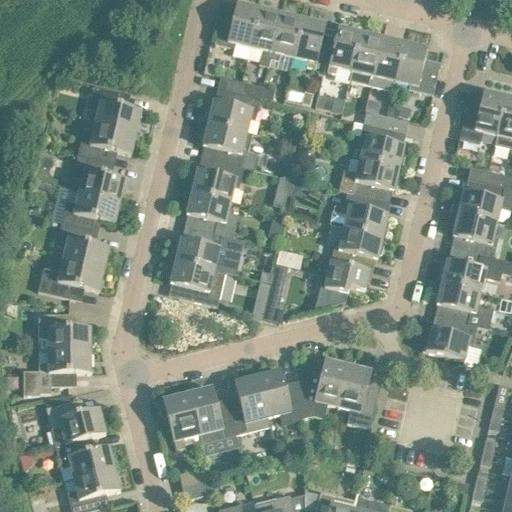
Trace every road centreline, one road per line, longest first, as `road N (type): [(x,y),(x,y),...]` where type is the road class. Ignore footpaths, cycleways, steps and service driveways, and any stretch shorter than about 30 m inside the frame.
road 1 (residential): [(134,386),(394,316),(414,271),(464,32)]
road 2 (residential): [(134,386),(135,284),(200,0)]
road 3 (residential): [(164,511),(134,386)]
